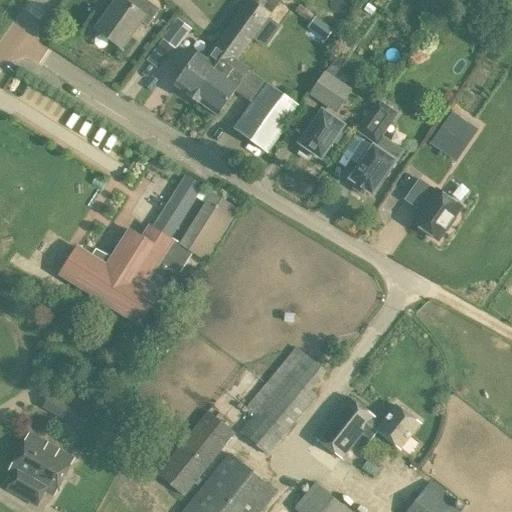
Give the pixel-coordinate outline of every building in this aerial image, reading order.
[(161,9),(149,0),(118,0),(97,29),(123,48),(142,21),(149,26),(161,9)] [(236,61),(238,59),(280,0),(278,0),(246,0),(214,45),(224,52),(236,61)] [(327,38),(333,27),(312,16),(306,28),(327,38)] [(175,50),(190,30),(176,19),(161,39),(175,50)] [(191,95),(224,52),(214,45),(206,56),(198,50),(174,83),(191,95)] [(219,115),(252,69),(238,59),(236,61),(224,52),(191,95),(219,115)] [(332,62),(325,72),(333,78),(340,67),(332,62)] [(261,77),(260,78),(267,83),(235,127),(269,151),(301,106),(261,77)] [(343,85),(334,78),(318,102),(327,108),(343,85)] [(398,114),(378,100),(369,113),(389,127),(398,114)] [(321,159),(344,126),(322,111),(299,144),(301,145),(298,150),(309,158),(312,153),(321,159)] [(451,112),(429,144),(448,157),(470,125),(451,112)] [(372,195),(395,163),(373,147),(350,180),(355,184),(352,189),(363,196),(366,191),(372,195)] [(184,176),(177,187),(196,199),(203,187),(184,176)] [(434,191),(418,180),(404,200),(416,208),(417,206),(422,210),(412,223),(437,240),(444,231),(446,232),(456,219),(453,217),(460,207),(435,190),(434,191)] [(78,246),(59,276),(137,326),(138,324),(141,326),(162,293),(169,298),(184,275),(180,273),(192,254),(205,262),(238,210),(212,193),(180,244),(171,238),(152,227),(149,225),(142,236),(130,228),(111,257),(96,249),(92,255),(78,246)] [(266,456),(316,396),(310,391),(325,373),(296,348),(246,408),(253,415),(238,432),(266,456)] [(90,414),(48,392),(41,406),(82,428),(90,414)] [(382,422),(349,397),(317,438),(344,459),(363,434),(371,440),(378,431),(401,448),(420,424),(396,405),(382,422)] [(197,486),(201,481),(198,478),(234,434),(207,412),(156,475),(183,497),(194,484),(197,486)] [(31,433),(20,452),(64,477),(75,459),(31,433)] [(54,496),(64,477),(20,452),(10,471),(16,474),(7,489),(35,505),(43,490),(54,496)] [(261,511),(277,493),(229,454),(181,511),(261,511)] [(460,511),(452,505),(455,501),(431,482),(408,511),(460,511)] [(348,511),(314,483),(293,509),(296,511),(348,511)]
